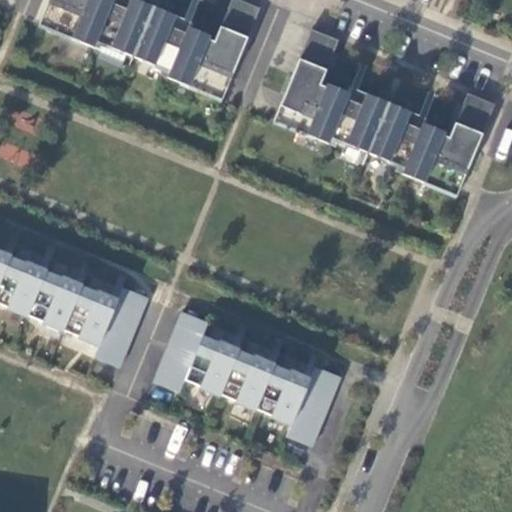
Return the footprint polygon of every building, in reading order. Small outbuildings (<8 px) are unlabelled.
[(236,0),(231,0),(215,40),(214,43),(208,40),(209,37),(189,29),(191,24),(133,0),(49,0),(39,26),(93,48),(95,42),(169,73),(167,79),(221,102),(259,9),(236,0)] [(467,94),(450,136),(449,139),(443,136),(444,133),(424,125),(426,120),(350,88),(348,93),(327,85),(326,88),(319,86),(338,42),(311,30),(273,122),(328,145),(330,139),(404,169),(402,175),(456,197),(494,106),(467,94)] [(0,157),(24,169),(31,153),(2,140),(0,144),(0,157)] [(148,299),(122,289),(117,301),(97,293),(97,294),(80,288),(81,286),(61,279),(61,280),(45,273),(46,272),(26,264),(25,265),(10,259),(10,258),(0,253),(0,306),(7,309),(7,311),(26,319),(27,318),(43,324),(42,325),(62,333),(63,332),(79,338),(78,340),(98,348),(93,359),(120,370),(148,299)] [(207,324),(181,313),(153,383),(179,394),(184,381),(200,387),(199,389),(219,397),(220,395),(236,402),(235,403),(255,411),(255,409),(272,415),(271,417),(291,425),(286,436),(313,446),(340,376),(314,366),(309,378),(290,370),(289,371),(273,365),(274,364),(253,356),(253,357),(237,351),(238,349),(218,342),(217,343),(202,337),(207,324)]
